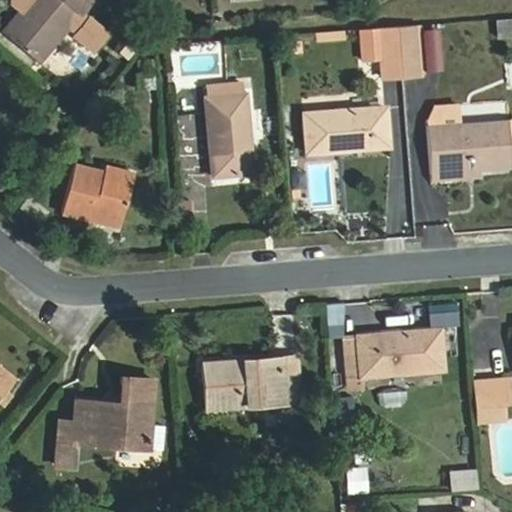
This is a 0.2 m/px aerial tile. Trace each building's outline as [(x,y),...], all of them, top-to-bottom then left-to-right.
[(27,0),(21,7),(31,17),(12,40),(39,63),(74,20),(83,27),(81,30),(100,45),(112,30),(93,14),(91,17),(82,10),(90,0),(27,0)] [(31,17),(21,7),(2,30),(12,40),(31,17)] [(511,17),(494,19),(495,37),(511,35),(511,17)] [(401,27),(405,77),(425,75),(421,25),(401,27)] [(385,59),(386,78),(405,77),(401,27),(382,28),(385,59)] [(364,30),(367,60),(385,59),(382,28),(364,30)] [(210,85),(214,178),(253,176),(245,84),(210,85)] [(388,106),(304,112),(307,153),(390,147),(388,106)] [(428,127),(432,173),(481,170),(511,168),(509,122),(428,127)] [(74,165),(60,216),(116,232),(132,172),(105,165),(103,173),(74,165)] [(481,170),(432,173),(432,180),(482,178),(481,170)] [(12,211),(30,225),(46,206),(28,191),(12,211)] [(426,303),(426,323),(452,323),(453,303),(426,303)] [(444,374),(442,330),(341,336),(343,387),(358,386),(358,379),(444,374)] [(299,357),(205,363),(208,409),(302,402),(299,357)] [(0,364),(0,400),(17,378),(0,364)] [(77,447),(146,449),(147,428),(148,381),(120,378),(118,401),(75,400),(74,423),(73,441),(57,440),(55,466),(77,465),(77,447)] [(511,381),(499,382),(501,407),(511,405),(511,381)] [(499,382),(474,384),(476,408),(501,407),(499,382)] [(373,392),(374,407),(403,405),(403,391),(373,392)] [(335,397),(336,420),(351,419),(350,396),(335,397)] [(73,441),(74,423),(57,422),(57,440),(73,441)] [(147,428),(146,449),(160,450),(161,429),(147,428)] [(452,469),(453,489),(474,488),(473,468),(452,469)]
